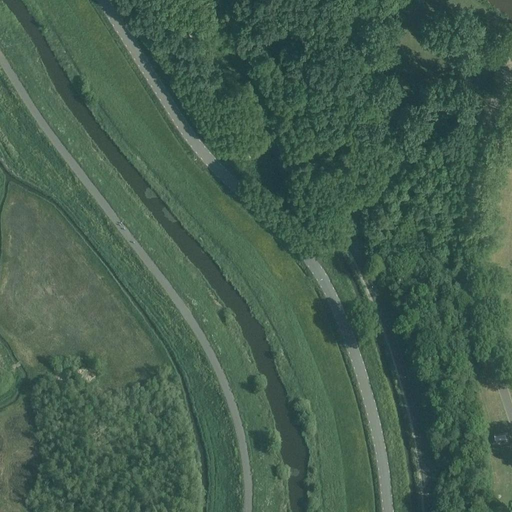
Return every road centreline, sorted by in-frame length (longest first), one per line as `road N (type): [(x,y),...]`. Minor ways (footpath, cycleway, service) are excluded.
road 1 (unknown): [(130,0),(166,39),(241,39),(250,48),(299,186),(356,266),(392,355),(423,511)]
road 2 (tertiary): [(381,511),(378,455),(341,323),(316,274),(275,221),(196,149),(102,0)]
road 3 (unclassified): [(246,511),(245,459),(215,365),(0,60)]
road 4 (unclassified): [(511,427),(476,309),(466,176),(475,129),(511,69)]
